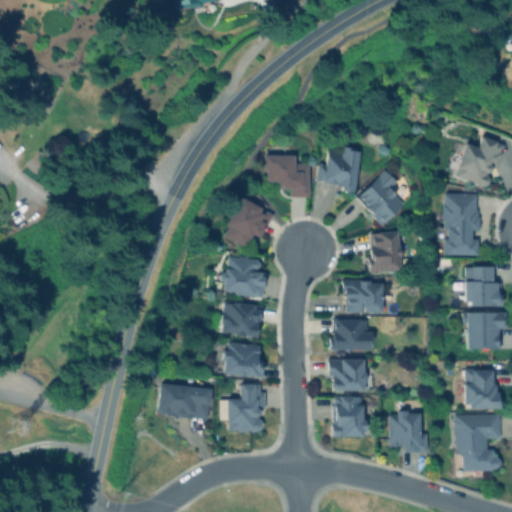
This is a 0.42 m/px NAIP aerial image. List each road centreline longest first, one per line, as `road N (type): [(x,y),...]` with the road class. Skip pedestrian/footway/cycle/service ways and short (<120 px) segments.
road 1 (tertiary): [(376,0),(288,55),(229,111),(184,170),(140,267),(81,511)]
road 2 (residential): [(83,505),(143,511),(207,473),(268,465),(379,478),(489,511)]
road 3 (residential): [(297,511),(289,321),(303,248)]
